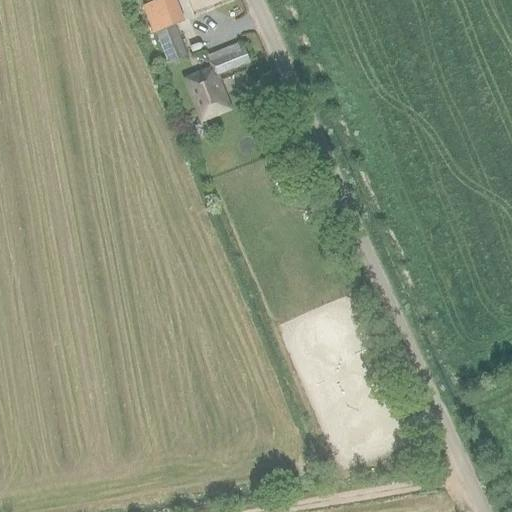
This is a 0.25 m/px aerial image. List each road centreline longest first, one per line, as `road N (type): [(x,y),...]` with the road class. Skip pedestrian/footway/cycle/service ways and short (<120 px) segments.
road 1 (unclassified): [(486,511),(255,0)]
road 2 (track): [(469,475),(266,511)]
